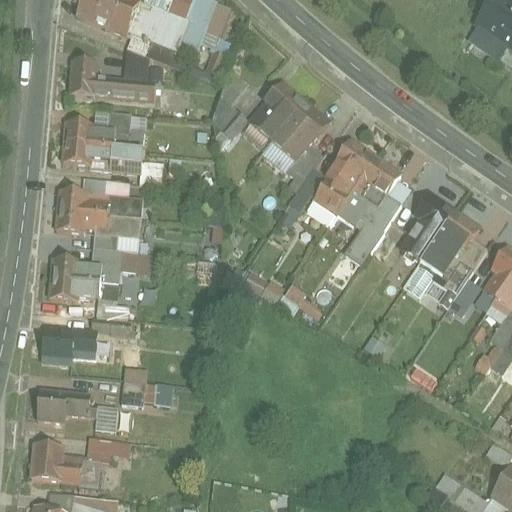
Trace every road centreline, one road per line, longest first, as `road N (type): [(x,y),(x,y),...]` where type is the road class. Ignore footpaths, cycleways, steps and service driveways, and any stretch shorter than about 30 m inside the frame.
road 1 (tertiary): [(40,0),(31,160),(0,364)]
road 2 (tertiary): [(511,186),(271,0)]
